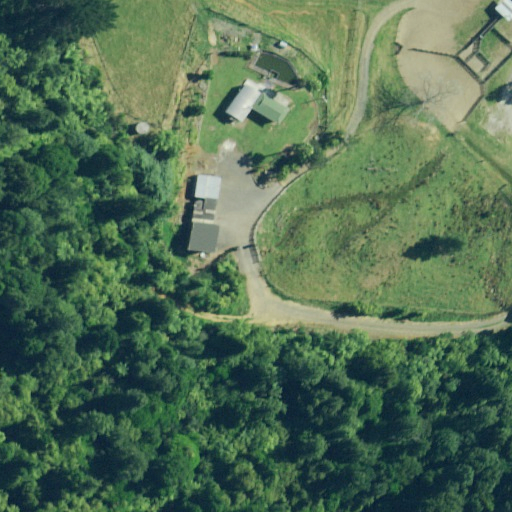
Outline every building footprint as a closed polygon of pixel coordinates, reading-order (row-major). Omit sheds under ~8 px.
[(511,2),(510,0),(500,0),(492,8),(504,23),(511,16),(511,2)] [(272,126),(288,101),(271,91),(265,100),(255,94),(258,89),(243,80),(222,113),(227,117),(225,119),(233,124),(235,122),(237,123),(245,109),(272,126)] [(140,119),(131,127),(140,137),(149,129),(140,119)] [(309,131),(303,127),(297,136),(315,147),(323,134),(312,126),(309,131)] [(210,252),(213,206),(206,206),(206,201),(195,200),(193,223),(188,223),(186,250),(210,252)] [(193,264),(182,271),(190,284),(201,277),(193,264)]
